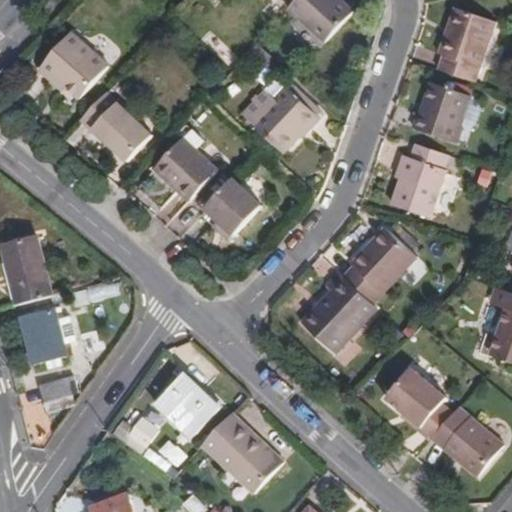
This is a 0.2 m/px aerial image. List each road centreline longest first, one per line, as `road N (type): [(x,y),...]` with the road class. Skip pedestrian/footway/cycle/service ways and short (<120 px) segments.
road 1 (residential): [(217,335),(335,213),(400,0)]
road 2 (tertiary): [(217,335),(411,511)]
road 3 (residential): [(30,511),(177,299)]
road 4 (tertiary): [(0,147),(177,299)]
